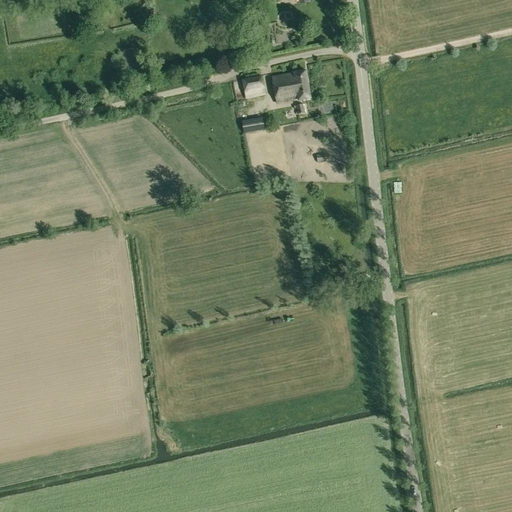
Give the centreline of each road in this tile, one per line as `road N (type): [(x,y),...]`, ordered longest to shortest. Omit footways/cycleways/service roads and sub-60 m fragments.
road 1 (tertiary): [(417,511),(358,46)]
road 2 (unclassified): [(0,131),(358,46)]
road 3 (track): [(511,31),(360,62)]
